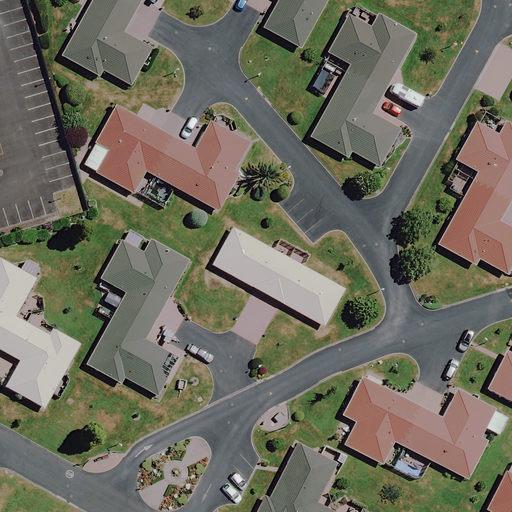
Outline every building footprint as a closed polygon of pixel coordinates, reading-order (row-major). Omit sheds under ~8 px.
[(96,0),(64,59),(97,77),(100,71),(129,87),(148,52),(117,36),(137,0),(96,0)] [(280,0),(281,0),(264,31),(299,50),(326,0),(280,0)] [(366,31),(347,20),(327,57),(351,70),(312,140),(345,158),(348,153),(377,169),(396,134),(366,117),(412,34),(375,14),(366,31)] [(511,79),(511,51),(502,46),(477,90),(499,102),(511,79)] [(215,212),(251,147),(210,125),(194,153),(115,109),(95,145),(112,155),(100,177),(133,194),(144,173),(215,212)] [(511,197),(511,129),(505,125),(498,138),(478,127),(458,164),(478,175),(438,247),(475,267),(478,261),(505,275),(511,261),(511,232),(497,224),(511,197)] [(343,291),(232,231),(212,268),(322,328),(343,291)] [(139,258),(120,247),(100,284),(124,297),(85,367),(120,386),(123,381),(150,396),(169,361),(139,344),(185,261),(148,241),(139,258)] [(32,283),(0,265),(0,351),(21,363),(6,390),(44,411),(79,347),(55,334),(50,342),(11,321),(32,283)] [(511,357),(506,355),(487,392),(511,405),(511,357)] [(440,421),(361,381),(341,419),(355,426),(343,448),(381,468),(393,445),(465,482),(485,444),(478,440),(492,413),(454,393),(440,421)] [(336,467),(296,447),(268,501),(263,498),(255,511),(361,511),(360,511),(325,511),(316,507),(336,467)] [(511,511),(511,478),(506,475),(487,511),(511,511)]
